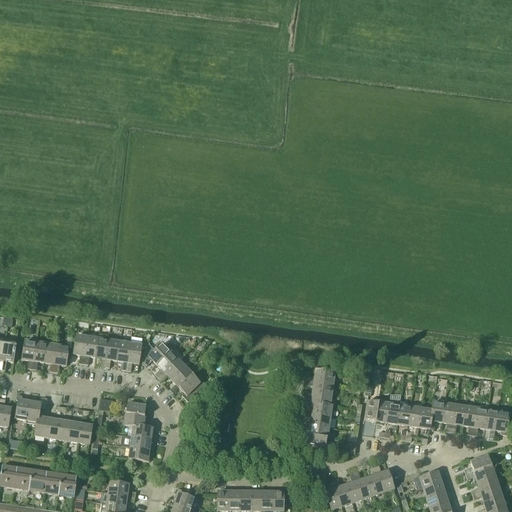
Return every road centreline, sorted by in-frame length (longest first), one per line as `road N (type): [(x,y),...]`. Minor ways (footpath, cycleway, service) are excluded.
road 1 (residential): [(168,478),(271,483),(367,451),(445,463)]
road 2 (residential): [(0,381),(146,392),(174,420),(168,478)]
